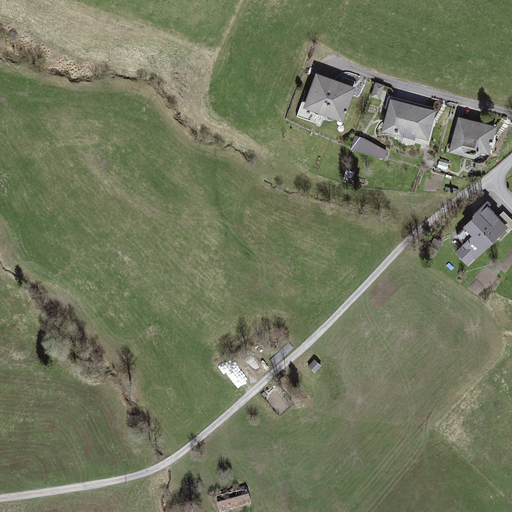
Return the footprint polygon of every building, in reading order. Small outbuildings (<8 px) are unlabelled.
[(356,89),(315,74),(303,108),(344,123),(356,89)] [(435,111),(390,100),(382,131),(427,142),(435,111)] [(495,126),(458,118),(451,146),(488,155),(495,126)] [(356,145),(384,155),(388,144),(360,134),(356,145)] [(509,228),(486,205),(464,228),(472,236),(455,253),(469,267),(509,228)] [(246,490),(216,498),(219,511),(227,511),(250,506),(246,490)]
